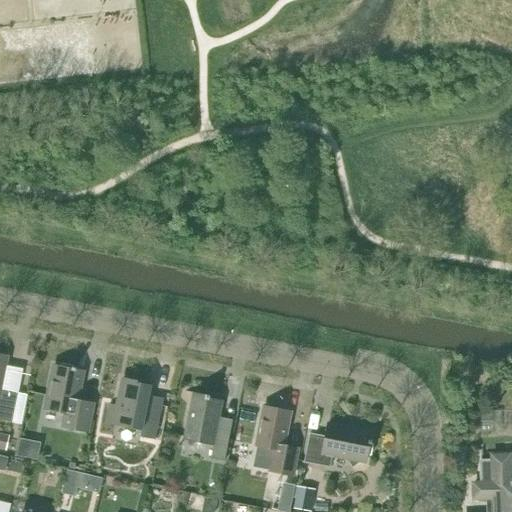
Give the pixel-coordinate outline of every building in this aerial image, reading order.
[(0,389),(7,356),(0,354),(0,419),(12,422),(18,393),(0,389)] [(31,368),(32,358),(15,355),(13,365),(31,368)] [(87,432),(93,403),(77,400),(83,371),(76,370),(76,368),(72,367),(72,369),(53,365),(45,409),(65,413),(62,427),(87,432)] [(149,396),(151,384),(123,379),(117,406),(109,405),(106,423),(141,430),(140,437),(155,440),(163,399),(149,396)] [(224,461),(230,430),(217,428),(222,401),(209,398),(210,396),(193,392),(183,439),(213,445),(210,459),(224,461)] [(255,466),(269,468),(269,471),(293,476),(298,448),(284,445),(290,412),(264,407),(256,446),(259,446),(255,466)] [(475,409),(475,431),(494,431),(494,410),(475,409)] [(366,462),(371,433),(328,424),(325,436),(309,433),(304,462),(330,467),(332,455),(346,458),(352,467),(361,461),(366,462)] [(0,448),(6,449),(9,435),(0,433),(0,448)] [(511,511),(511,461),(507,461),(506,460),(506,459),(505,458),(505,457),(504,456),(503,456),(501,456),(500,456),(499,456),(498,457),(497,457),(496,458),(496,459),(496,461),(496,462),(483,462),(482,449),(481,449),(482,479),(480,479),(478,480),(477,481),(475,482),(474,483),(473,484),(472,486),(471,488),(471,489),(471,490),(471,492),(471,493),(472,495),(472,496),(473,497),(474,499),(475,500),(477,500),(479,502),(481,502),(483,502),(498,501),(498,511),(511,511)] [(66,469),(61,491),(74,494),(79,472),(66,469)] [(228,471),(223,495),(236,497),(240,473),(228,471)] [(315,488),(296,485),(294,496),(295,496),(293,508),(312,511),(315,488)]
